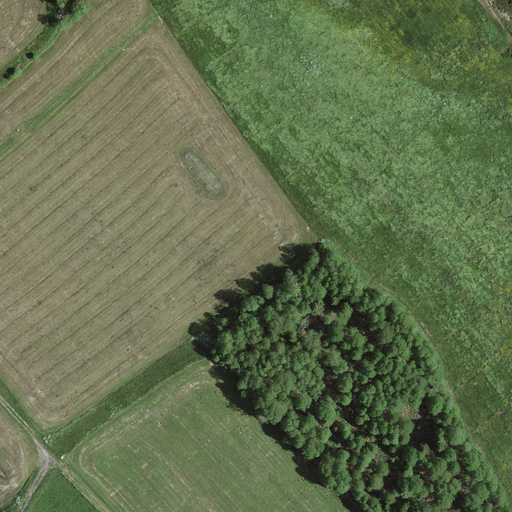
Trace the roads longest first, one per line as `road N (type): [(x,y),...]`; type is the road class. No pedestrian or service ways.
road 1 (track): [(0,151),(156,11)]
road 2 (track): [(0,393),(108,511)]
